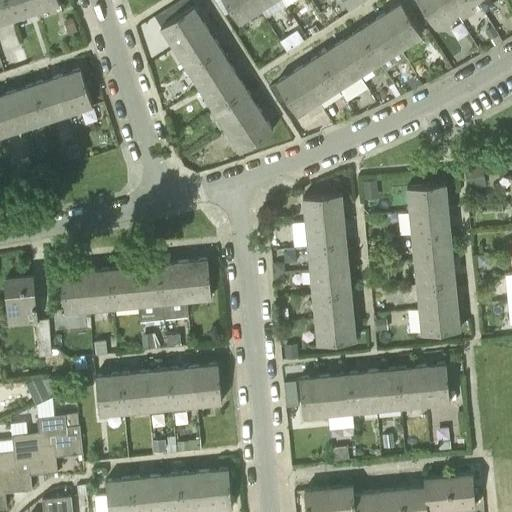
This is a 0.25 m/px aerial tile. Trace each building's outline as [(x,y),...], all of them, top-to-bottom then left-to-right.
[(0,0),(0,21),(12,17),(6,0),(0,0)] [(35,10),(32,0),(6,0),(12,17),(35,10)] [(58,0),(32,0),(35,10),(59,2),(58,0)] [(260,7),(255,0),(224,0),(238,21),(260,7)] [(409,0),(418,13),(425,9),(419,0),(409,0)] [(456,11),(449,0),(419,0),(425,9),(435,25),(456,11)] [(473,0),(449,0),(456,11),(473,0)] [(400,1),(379,15),(400,47),(421,33),(400,1)] [(161,25),(175,46),(207,26),(193,4),(161,25)] [(400,47),(379,15),(359,28),(379,60),(400,47)] [(63,19),(67,32),(76,29),(72,16),(63,19)] [(498,32),(493,24),(485,30),(490,37),(498,32)] [(207,26),(175,46),(188,66),(220,46),(207,26)] [(379,60),(359,28),(338,41),(359,73),(379,60)] [(502,39),(498,33),(491,37),(495,43),(502,39)] [(359,73),(338,41),(318,54),(339,86),(359,73)] [(220,46),(188,66),(201,87),(232,67),(220,46)] [(10,50),(15,66),(26,62),(21,47),(10,50)] [(339,86),(318,54),(297,67),(318,99),(339,86)] [(81,67),(57,75),(69,112),(93,104),(81,67)] [(232,67),(201,87),(214,107),(245,87),(232,67)] [(318,99),(297,67),(276,81),(287,97),(297,113),(318,99)] [(69,112),(57,75),(34,83),(46,120),(69,112)] [(279,102),(287,97),(276,81),(269,86),(279,102)] [(46,120),(34,83),(11,90),(23,127),(46,120)] [(245,87),(214,107),(227,128),(258,107),(245,87)] [(0,134),(23,127),(11,90),(0,93),(0,134)] [(258,107),(227,128),(240,149),(272,129),(258,107)] [(65,147),(69,160),(81,156),(77,143),(65,147)] [(465,168),(469,188),(486,186),(483,165),(465,168)] [(5,174),(7,182),(15,179),(12,172),(5,174)] [(377,197),(376,178),(362,179),(364,198),(377,197)] [(409,210),(447,206),(445,181),(407,185),(409,210)] [(306,220),(344,217),(341,191),(304,195),(306,220)] [(412,234),(450,231),(447,206),(409,210),(412,234)] [(308,244),(346,241),(344,217),(306,220),(308,244)] [(414,259),(452,255),(450,231),(412,234),(414,259)] [(311,269),(348,265),(346,241),(308,244),(311,269)] [(477,253),(478,265),(490,264),(489,252),(477,253)] [(417,283),(455,279),(452,255),(414,259),(417,283)] [(208,257),(183,260),(187,298),(212,296),(208,257)] [(187,298),(183,260),(158,262),(164,316),(188,313),(187,298)] [(284,261),(273,261),(274,271),(284,270),(284,261)] [(164,316),(158,262),(134,264),(138,303),(140,318),(164,316)] [(138,303),(134,264),(110,267),(114,305),(138,303)] [(313,293),(351,289),(348,265),(311,269),(313,293)] [(114,305),(110,267),(86,269),(90,308),(114,305)] [(90,308),(86,269),(61,272),(65,310),(90,308)] [(284,271),(274,272),(274,282),(285,282),(284,271)] [(9,317),(37,314),(33,274),(5,277),(9,317)] [(419,307),(457,303),(455,279),(417,283),(419,307)] [(315,317),(353,313),(351,289),(313,293),(315,317)] [(460,328),(457,303),(419,307),(422,332),(460,328)] [(288,319),(287,306),(278,307),(279,320),(288,319)] [(355,339),(353,313),(315,317),(318,342),(355,339)] [(374,317),(375,328),(387,327),(386,316),(374,317)] [(40,354),(51,353),(48,318),(37,319),(40,354)] [(141,332),(142,347),(161,346),(159,330),(141,332)] [(180,343),(179,332),(165,334),(167,345),(180,343)] [(94,339),(95,353),(107,351),(106,338),(94,339)] [(285,343),(286,356),(297,355),(296,342),(285,343)] [(218,362),(193,364),(197,402),(222,400),(218,362)] [(446,362),(421,364),(425,402),(450,400),(446,362)] [(197,402),(193,364),(169,367),(173,405),(197,402)] [(425,402),(421,364),(397,367),(401,405),(425,402)] [(173,405),(169,367),(145,369),(149,407),(173,405)] [(401,405),(397,367),(373,369),(377,407),(401,405)] [(149,407),(145,369),(121,371),(125,409),(149,407)] [(377,407),(373,369),(349,372),(353,409),(377,407)] [(125,409),(121,371),(96,374),(100,412),(125,409)] [(353,409),(349,372),(325,374),(329,412),(353,409)] [(329,412),(325,374),(300,377),(303,414),(329,412)] [(49,395),(40,376),(27,382),(36,401),(49,395)] [(296,379),(284,380),(286,405),(298,404),(296,379)] [(38,415),(40,431),(41,444),(54,443),(55,455),(83,452),(80,423),(79,423),(78,411),(38,415)] [(41,444),(40,431),(13,433),(14,448),(16,462),(29,461),(30,474),(57,471),(55,455),(54,443),(41,444)] [(382,432),(383,445),(393,444),(392,431),(382,432)] [(153,451),(165,450),(165,442),(165,437),(152,438),(153,451)] [(449,437),(438,438),(439,449),(450,448),(449,437)] [(463,437),(456,438),(457,447),(464,446),(463,437)] [(190,439),(175,441),(176,449),(191,448),(190,439)] [(165,442),(165,450),(165,451),(176,449),(175,441),(165,442)] [(347,445),(332,446),(334,459),(348,457),(347,445)] [(16,462),(14,448),(0,449),(0,477),(4,477),(5,492),(32,489),(30,474),(29,461),(16,462)] [(228,466),(203,469),(207,507),(232,505),(228,466)] [(207,511),(207,507),(203,469),(179,471),(183,510),(183,511),(207,511)] [(161,511),(183,510),(179,471),(155,474),(158,511),(161,511)] [(472,472),(447,474),(451,506),(476,504),(472,472)] [(158,511),(155,474),(131,476),(134,511),(158,511)] [(451,506),(447,474),(423,477),(424,485),(426,509),(427,509),(451,506)] [(134,511),(131,476),(106,479),(107,492),(109,511),(134,511)] [(86,483),(76,484),(77,493),(87,492),(86,483)] [(331,511),(356,511),(354,492),(353,484),(329,486),(331,511)] [(426,509),(424,485),(401,487),(403,511),(427,511),(427,509),(426,509)] [(331,511),(329,486),(304,489),(306,511),(331,511)] [(403,511),(401,487),(377,489),(379,511),(403,511)] [(379,511),(377,489),(354,492),(356,511),(379,511)] [(109,511),(107,492),(94,494),(96,511),(109,511)] [(31,511),(72,511),(71,494),(42,497),(43,511),(31,511)]
